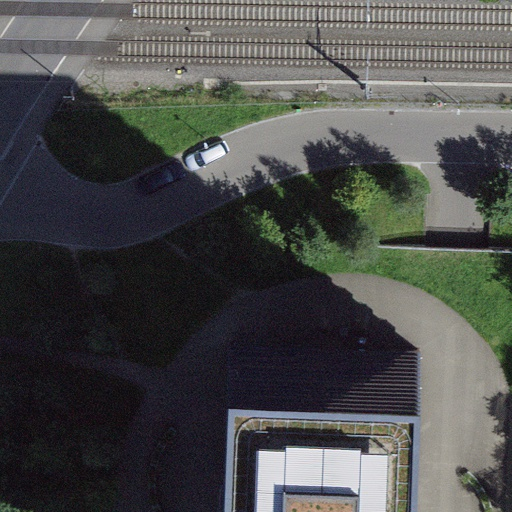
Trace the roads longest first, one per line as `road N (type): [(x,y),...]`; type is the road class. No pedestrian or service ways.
road 1 (residential): [(511,139),(314,142),(144,207),(96,217),(68,215),(0,181)]
road 2 (tertiary): [(0,104),(66,0)]
